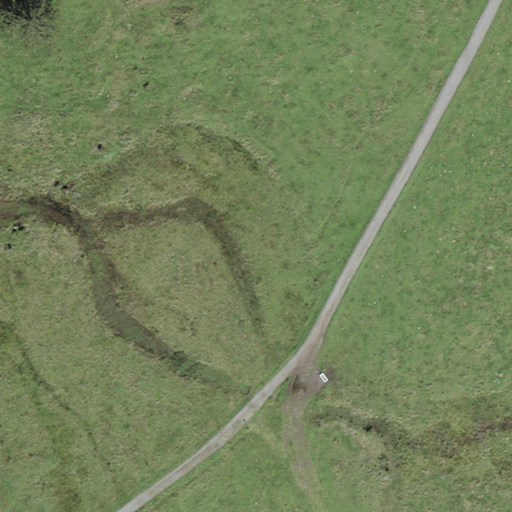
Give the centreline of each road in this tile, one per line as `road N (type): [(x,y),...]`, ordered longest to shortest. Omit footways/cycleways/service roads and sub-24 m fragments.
road 1 (track): [(278,381),(484,0)]
road 2 (track): [(129,511),(278,381)]
